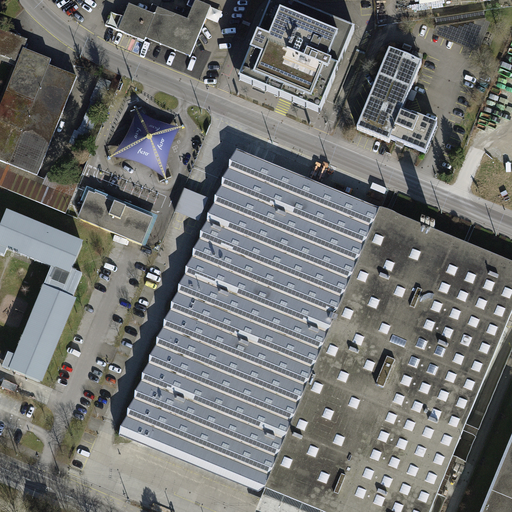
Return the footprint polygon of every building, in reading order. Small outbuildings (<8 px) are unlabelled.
[(356,29),(282,0),(274,0),(241,82),(322,114),(335,81),(356,29)] [(413,0),(415,8),(468,0),(413,0)] [(147,15),(128,7),(122,19),(111,14),(105,28),(143,43),(144,41),(189,60),(205,21),(217,26),(222,14),(195,3),(187,22),(158,10),(158,9),(151,6),(147,15)] [(447,8),(436,35),(480,53),(492,22),(485,19),(483,22),(447,8)] [(0,59),(18,66),(0,112),(0,164),(38,179),(77,79),(49,69),(51,63),(23,53),(27,43),(0,32),(0,59)] [(424,64),(393,51),(360,130),(391,143),(392,139),(427,153),(439,126),(405,112),(424,64)] [(145,119),(134,108),(132,121),(127,132),(121,145),(110,158),(129,163),(144,168),(155,176),(165,183),(165,172),(167,155),(171,145),(177,134),(185,128),(169,128),(155,124),(145,119)] [(429,511),(511,313),(511,263),(467,245),(383,211),(239,152),(222,181),(121,427),(119,436),(151,441),(209,465),(266,488),(292,499),(321,511),(429,511)] [(0,190),(64,216),(70,200),(0,170),(0,190)] [(85,208),(80,221),(140,245),(151,217),(88,193),(83,204),(85,208)] [(0,243),(72,273),(84,246),(7,214),(0,230),(0,243)] [(14,376),(49,292),(67,299),(77,275),(72,273),(0,243),(0,257),(5,259),(8,253),(52,271),(15,360),(9,357),(3,371),(14,376)] [(42,387),(76,303),(73,302),(83,278),(77,275),(67,299),(49,292),(14,376),(42,387)] [(511,511),(511,432),(479,511),(511,511)] [(323,511),(321,511),(292,499),(266,488),(256,511),(323,511)]
